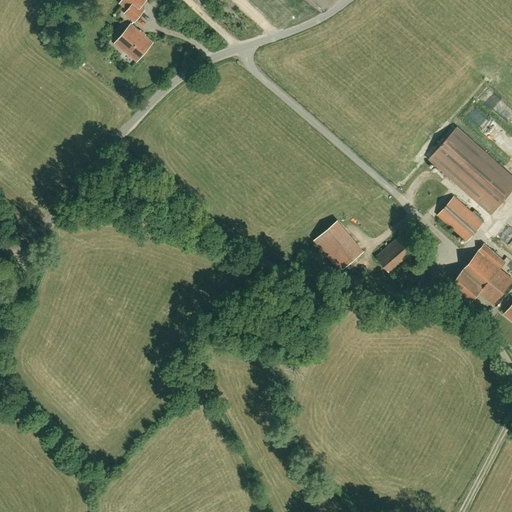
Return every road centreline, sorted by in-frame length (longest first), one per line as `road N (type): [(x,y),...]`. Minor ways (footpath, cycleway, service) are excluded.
road 1 (unclassified): [(511,369),(482,318),(443,289),(360,295),(124,220),(94,217),(45,228)]
road 2 (unclassified): [(45,228),(170,85),(347,0)]
